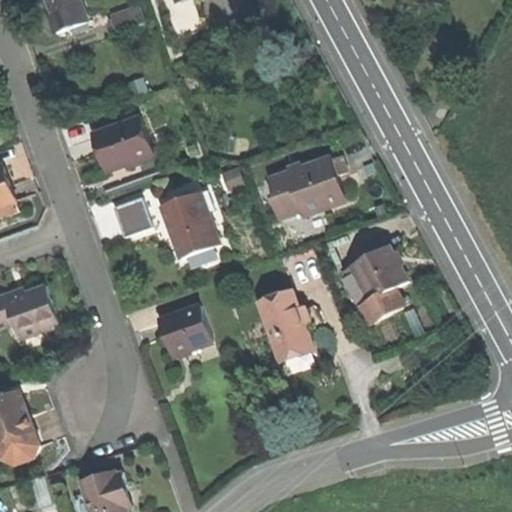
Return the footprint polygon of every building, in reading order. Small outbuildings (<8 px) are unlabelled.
[(47,0),(60,34),(93,22),(84,0),(47,0)] [(143,9),(113,19),(119,35),(148,24),(143,9)] [(143,117),(96,134),(102,152),(109,173),(157,156),(143,117)] [(333,161),(332,159),(274,180),(280,197),(278,198),(285,218),(306,210),(308,216),(348,202),(341,183),(339,177),(350,173),(344,157),(333,161)] [(16,204),(19,203),(12,183),(6,166),(0,168),(0,218),(19,212),(16,204)] [(204,194),(164,208),(174,236),(183,259),(193,255),(212,249),(222,245),(204,194)] [(145,199),(117,209),(127,238),(155,228),(145,199)] [(375,301),(398,289),(411,282),(401,262),(393,246),(357,265),(375,301)] [(216,260),(212,249),(193,255),(197,266),(216,260)] [(362,308),(375,301),(357,265),(343,273),(362,308)] [(24,341),(64,326),(55,303),(49,286),(11,300),(9,295),(0,298),(0,330),(18,324),(24,341)] [(375,301),(362,308),(368,320),(375,322),(406,304),(398,289),(375,301)] [(284,363),(317,352),(295,291),(263,303),(284,363)] [(203,306),(162,321),(166,329),(169,339),(170,339),(176,357),(216,343),(203,306)] [(1,399),(0,399),(0,444),(0,446),(38,432),(22,391),(1,399)] [(58,405),(42,410),(51,438),(67,433),(58,405)] [(42,446),(38,432),(0,446),(6,460),(18,466),(37,459),(42,446)] [(120,471),(84,482),(93,511),(132,511),(132,510),(137,508),(126,472),(121,474),(120,471)] [(48,476),(34,480),(42,508),(56,504),(48,476)]
